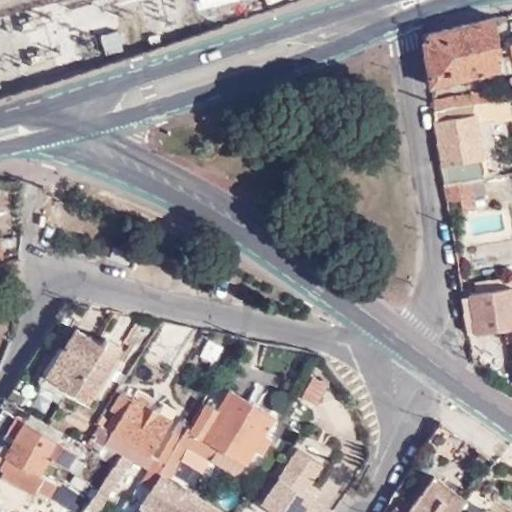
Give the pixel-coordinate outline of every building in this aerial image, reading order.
[(421,30),(429,83),(502,64),(499,45),(494,13),(477,18),(421,30)] [(511,42),(499,45),(502,64),(503,68),(511,66),(511,42)] [(431,98),(433,108),(473,99),(491,96),(507,93),(506,82),(431,98)] [(507,96),(507,93),(491,96),(473,99),(474,102),(507,96)] [(511,115),(507,96),(474,102),(475,110),(471,111),(472,121),(473,121),(483,119),(483,120),(511,115)] [(478,155),(473,121),(472,121),(471,111),(475,110),(474,102),(473,99),(433,108),(444,181),(467,178),(485,174),(483,154),(478,155)] [(473,193),(485,192),(482,176),(471,178),(473,193)] [(473,193),(471,178),(445,182),(446,200),(460,198),(462,209),(475,207),(473,193)] [(0,254),(9,252),(4,237),(0,238),(0,254)] [(475,291),(511,284),(511,274),(473,281),(475,291)] [(461,296),(467,332),(511,324),(511,284),(475,291),(468,292),(468,294),(461,296)] [(193,325),(161,318),(143,347),(169,363),(193,325)] [(106,336),(102,343),(75,327),(62,348),(57,344),(40,370),(86,399),(120,345),(106,336)] [(185,426),(179,435),(187,440),(194,429),(246,459),(272,413),(228,388),(217,408),(205,402),(189,428),(185,426)] [(100,440),(101,441),(116,450),(117,450),(119,451),(129,456),(142,464),(149,452),(168,418),(129,395),(128,397),(119,392),(109,408),(112,410),(103,425),(107,427),(100,440)] [(103,417),(97,413),(94,419),(100,422),(103,417)] [(22,422),(11,440),(24,447),(27,441),(52,458),(67,466),(76,453),(23,422),(22,422)] [(97,437),(100,440),(107,427),(103,425),(100,422),(99,424),(95,431),(98,434),(97,437)] [(436,425),(425,441),(450,457),(461,443),(436,425)] [(141,478),(147,483),(155,470),(176,436),(178,434),(171,430),(155,456),(148,467),(141,478)] [(155,470),(157,471),(179,435),(178,434),(176,436),(155,470)] [(24,447),(11,440),(0,458),(0,464),(4,467),(0,473),(0,475),(31,496),(34,491),(47,500),(56,485),(41,477),(52,458),(27,441),(24,447)] [(262,501),(279,511),(330,511),(332,509),(308,494),(302,490),(309,479),(321,461),(297,446),(262,501)] [(129,456),(119,451),(84,504),(94,511),(129,456)] [(142,464),(148,467),(155,456),(149,452),(142,464)] [(222,511),(202,499),(157,471),(155,470),(147,483),(128,511),(222,511)] [(391,511),(454,511),(464,499),(433,476),(405,511),(404,511),(396,506),(391,511)] [(302,490),(308,494),(315,483),(309,479),(302,490)] [(79,507),(80,505),(85,499),(75,492),(69,501),(79,507)]
